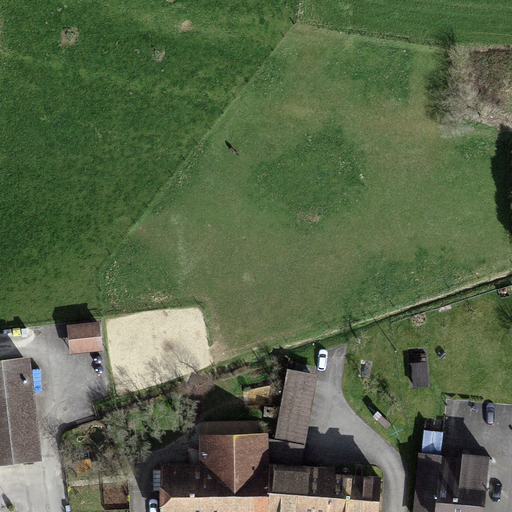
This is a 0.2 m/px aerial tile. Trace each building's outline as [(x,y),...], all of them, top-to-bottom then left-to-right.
[(96,325),(66,327),(68,350),(98,348),(96,325)] [(0,453),(32,451),(26,359),(0,360),(0,453)] [(511,408),(466,405),(461,462),(481,464),(511,466),(511,408)] [(158,467),(157,511),(371,511),(372,470),(259,469),(260,433),(199,432),(198,468),(158,467)] [(476,511),(481,464),(461,462),(439,461),(434,511),(476,511)]
